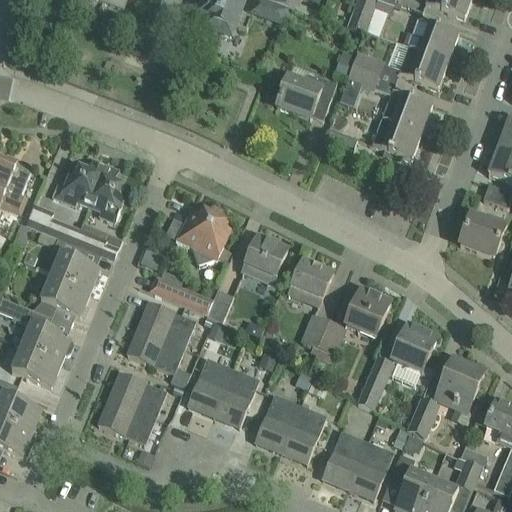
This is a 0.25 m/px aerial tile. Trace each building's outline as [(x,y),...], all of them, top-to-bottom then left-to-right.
[(127,0),(87,0),(119,12),(123,1),(127,2),(127,0)] [(239,17),(242,7),(223,0),(207,0),(200,18),(211,22),(207,32),(231,41),(234,31),(246,35),(251,22),(239,17)] [(285,10),(273,5),(258,0),(257,0),(251,18),(283,29),(290,12),(285,10)] [(285,10),(289,0),(274,0),(273,5),(285,10)] [(302,0),(289,0),(285,10),(290,12),(297,15),(302,0)] [(365,40),(375,13),(379,0),(358,0),(346,34),(365,40)] [(396,6),(380,0),(379,0),(375,13),(392,19),(396,6)] [(473,0),(427,0),(425,7),(433,10),(433,12),(464,23),(473,0)] [(420,40),(416,53),(449,66),(459,38),(428,27),(418,24),(413,38),(420,40)] [(167,71),(173,55),(138,42),(132,58),(167,71)] [(438,95),(449,66),(416,53),(409,51),(398,78),(408,82),(407,83),(438,95)] [(348,82),(353,70),(357,60),(343,55),(335,77),(348,82)] [(358,58),(357,60),(353,70),(378,80),(383,67),(358,58)] [(378,80),(353,70),(348,82),(374,92),(378,80)] [(309,90),(307,89),(288,82),(277,112),(310,125),(314,114),(326,118),(337,88),(313,80),(309,90)] [(387,110),(382,123),(389,126),(389,125),(422,138),(433,109),(403,97),(402,98),(392,94),(386,109),(387,110)] [(422,138),(389,125),(389,126),(382,123),(372,151),(411,166),(422,138)] [(511,125),(509,124),(499,152),(511,156),(511,125)] [(324,148),(352,158),(357,145),(329,134),(324,148)] [(511,156),(499,152),(488,180),(511,188),(511,187),(511,156)] [(0,211),(16,218),(22,215),(27,203),(23,202),(33,177),(0,163),(0,211)] [(77,207),(88,212),(105,170),(93,164),(88,175),(79,172),(75,183),(69,180),(64,192),(58,189),(53,201),(76,211),(77,207)] [(105,170),(88,212),(100,217),(99,221),(115,227),(125,203),(119,201),(124,190),(115,186),(119,175),(105,170)] [(483,205),(507,214),(511,201),(511,197),(489,189),(483,205)] [(72,249),(79,233),(53,223),(55,217),(35,209),(26,232),(40,237),(72,249)] [(176,245),(193,254),(198,270),(215,265),(230,236),(225,233),(222,225),(225,221),(212,214),(209,219),(201,222),(197,219),(191,231),(184,228),(176,245)] [(493,263),(507,227),(489,220),(487,226),(471,220),(460,250),(493,263)] [(72,249),(81,253),(101,261),(106,249),(119,254),(123,245),(81,228),(79,233),(72,249)] [(81,253),(40,237),(37,246),(54,253),(53,255),(60,258),(50,281),(90,298),(100,274),(76,264),(81,253)] [(287,254),(258,241),(243,276),(273,289),(287,254)] [(146,254),(140,267),(156,274),(162,261),(146,254)] [(33,258),(28,256),(23,267),(34,271),(38,262),(33,258)] [(304,264),(296,283),(289,299),(302,304),(305,298),(321,305),(333,277),(304,264)] [(90,298),(50,281),(40,306),(80,322),(90,298)] [(207,320),(213,306),(167,287),(161,301),(207,320)] [(361,293),(353,312),(346,329),(375,342),(391,306),(361,293)] [(213,306),(207,320),(223,327),(233,302),(218,295),(213,306)] [(0,309),(0,317),(31,331),(23,351),(61,367),(71,344),(48,334),(52,323),(3,303),(0,309)] [(151,310),(140,335),(184,353),(195,328),(148,308),(148,309),(151,310)] [(314,359),(328,327),(313,321),(302,348),(312,352),(310,357),(314,359)] [(212,327),(207,339),(219,344),(225,332),(212,327)] [(345,334),(328,327),(314,359),(315,360),(314,362),(329,368),(332,361),(333,361),(345,334)] [(392,369),(388,380),(414,391),(417,385),(420,377),(422,378),(429,360),(437,342),(408,329),(400,347),(392,365),(391,369),(392,369)] [(184,353),(140,335),(130,360),(128,359),(127,360),(174,379),(184,353)] [(23,351),(8,387),(19,392),(23,381),(51,392),(61,367),(23,351)] [(263,357),(258,370),(271,375),(276,362),(263,357)] [(377,363),(358,407),(373,414),(388,380),(392,369),(391,369),(377,363)] [(453,364),(445,382),(437,402),(468,415),(484,377),(453,364)] [(190,409),(215,419),(233,376),(207,365),(188,411),(189,412),(190,409)] [(233,376),(215,419),(239,429),(238,432),(239,433),(258,386),(233,376)] [(313,382),(301,376),(295,389),(306,395),(313,382)] [(122,381),(111,405),(156,424),(166,398),(155,393),(138,386),(119,379),(122,381)] [(0,398),(2,400),(0,404),(0,424),(32,438),(42,414),(14,402),(19,392),(8,387),(0,384),(0,398)] [(328,393),(316,389),(312,398),(323,403),(328,393)] [(175,390),(172,398),(181,401),(185,393),(175,390)] [(257,446),(282,456),(300,411),(275,400),(255,448),(256,448),(257,446)] [(410,437),(424,443),(438,410),(423,403),(408,436),(410,437)] [(489,423),(486,430),(501,436),(497,445),(511,451),(511,450),(511,410),(497,404),(489,423)] [(156,424),(111,405),(101,430),(99,429),(98,430),(145,449),(156,424)] [(300,411),(282,456),(307,466),(306,469),(307,469),(326,422),(300,411)] [(32,438),(0,424),(0,453),(22,463),(32,438)] [(400,433),(393,449),(403,453),(410,437),(408,436),(400,433)] [(325,482),(349,492),(368,448),(342,437),(322,484),(323,485),(325,482)] [(368,448),(349,492),(374,503),(373,505),(374,506),(393,459),(368,448)] [(511,452),(511,453),(494,494),(508,501),(511,492),(511,452)] [(141,454),(137,466),(149,471),(154,459),(141,454)] [(422,511),(434,484),(410,474),(414,466),(400,460),(390,485),(403,491),(394,511),(422,511)] [(453,472),(462,476),(456,491),(471,497),(481,471),(457,462),(453,472)] [(451,511),(459,495),(434,484),(422,511),(451,511)]
